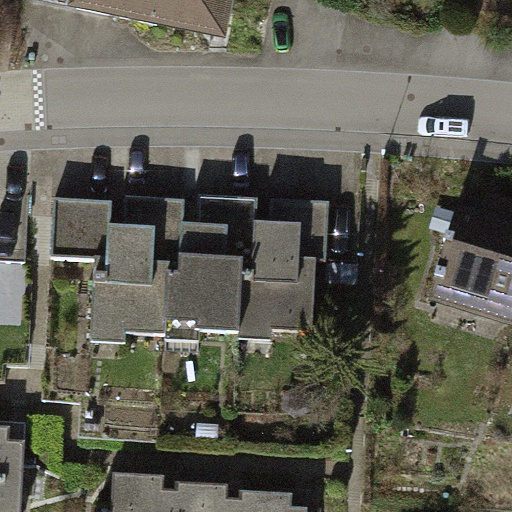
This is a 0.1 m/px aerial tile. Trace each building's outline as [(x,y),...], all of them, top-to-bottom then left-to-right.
[(232,0),(27,0),(27,4),(225,41),(232,0)] [(336,215),(60,209),(58,263),(95,263),(93,351),(332,356),(336,215)] [(511,227),(460,213),(434,307),(511,328),(511,227)] [(0,511),(24,511),(26,426),(0,425),(0,511)] [(309,511),(310,503),(114,489),(112,511),(309,511)]
